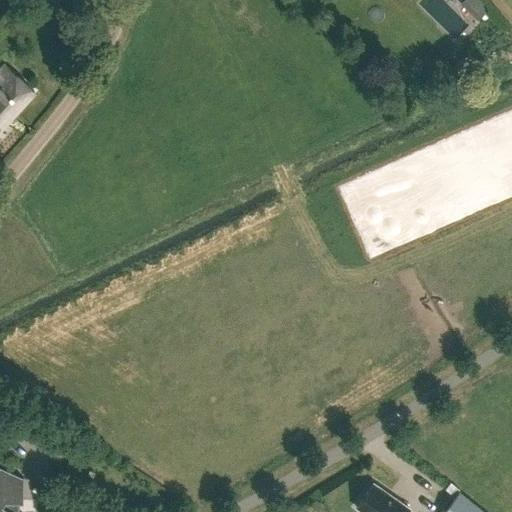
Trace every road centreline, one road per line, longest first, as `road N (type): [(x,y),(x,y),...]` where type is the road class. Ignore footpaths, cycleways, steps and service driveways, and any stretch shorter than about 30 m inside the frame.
road 1 (unclassified): [(228,511),(413,408),(511,340)]
road 2 (unclassified): [(0,188),(87,74),(125,0)]
